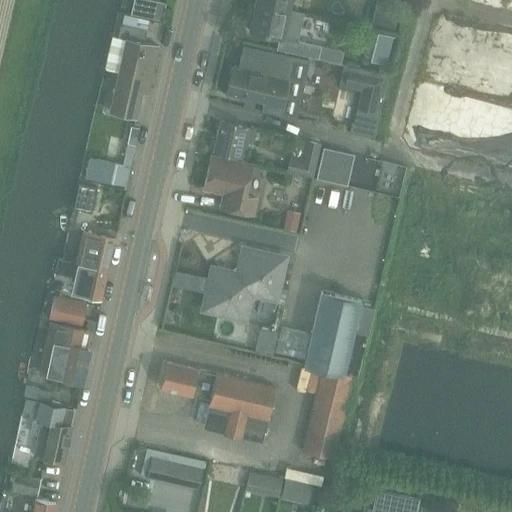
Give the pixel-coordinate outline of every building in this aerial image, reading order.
[(134,1),(133,6),(138,7),(137,14),(162,19),(165,2),(164,1),(164,0),(159,0),(160,0),(159,0),(152,0),(151,8),(150,8),(150,4),(146,3),(145,8),(142,7),(143,3),(134,1)] [(253,0),(253,2),(290,10),(291,0),(253,0)] [(380,0),(376,0),(371,23),(396,29),(402,5),(380,0)] [(283,39),(290,10),(253,2),(247,30),(283,39)] [(141,93),(147,95),(158,45),(144,42),(147,29),(121,24),(118,38),(125,39),(109,113),(136,118),(141,93)] [(230,66),(224,93),(223,93),(281,106),(292,56),(243,45),(238,68),(230,66)] [(321,46),(318,58),(340,64),(343,51),(321,46)] [(374,57),(373,62),(386,66),(387,61),(388,58),(374,55),(374,57)] [(384,78),(347,69),(344,85),(361,89),(356,108),(376,113),(384,78)] [(245,127),(219,121),(213,151),(239,156),(242,141),(252,143),(255,129),(245,127)] [(88,157),(83,178),(126,189),(127,186),(131,166),(136,146),(140,129),(131,127),(127,144),(122,164),(88,157)] [(320,144),(306,140),(301,161),(290,158),(287,172),(312,177),(320,144)] [(250,165),(211,156),(204,189),(223,194),(220,207),(252,214),(256,199),(243,196),(250,165)] [(295,176),(292,188),(304,190),(307,179),(295,176)] [(73,208),(91,212),(97,188),(79,184),(73,208)] [(286,210),(283,229),(296,232),(300,213),(286,210)] [(87,233),(80,265),(108,271),(115,239),(87,233)] [(212,269),(203,310),(244,319),(249,299),(255,295),(275,299),(284,258),(243,249),(239,269),(233,273),(212,269)] [(101,300),(108,271),(80,265),(85,266),(81,285),(76,284),(74,294),(101,300)] [(335,458),(354,377),(354,376),(344,373),(354,330),(360,303),(361,299),(321,290),(303,367),(320,371),(301,450),(335,458)] [(53,295),(48,317),(81,325),(86,303),(53,295)] [(360,303),(354,330),(367,333),(373,306),(360,303)] [(87,320),(85,329),(93,330),(95,322),(87,320)] [(43,374),(58,377),(82,383),(90,350),(76,347),(80,329),(55,323),(43,374)] [(259,328),(254,351),(272,355),(278,332),(259,328)] [(159,387),(209,399),(203,424),(263,438),(275,387),(166,361),(159,387)] [(26,386),(23,395),(48,402),(51,392),(26,386)] [(26,400),(22,417),(37,420),(38,419),(42,420),(45,421),(50,422),(46,439),(41,438),(38,437),(34,455),(37,455),(43,457),(42,457),(64,462),(65,463),(73,427),(71,427),(70,426),(71,422),(74,410),(64,408),(54,406),(41,403),(26,399),(26,400)] [(152,451),(147,473),(200,486),(205,464),(152,451)] [(249,471),(246,483),(280,490),(282,478),(249,471)] [(14,475),(11,491),(36,496),(39,480),(14,475)] [(281,497),(292,500),(296,481),(293,480),(285,478),(281,497)] [(398,494),(393,511),(416,511),(419,499),(398,494)] [(351,496),(349,502),(353,508),(360,509),(362,499),(351,496)] [(53,511),(55,504),(34,500),(32,511),(31,511),(30,511),(53,511)]
